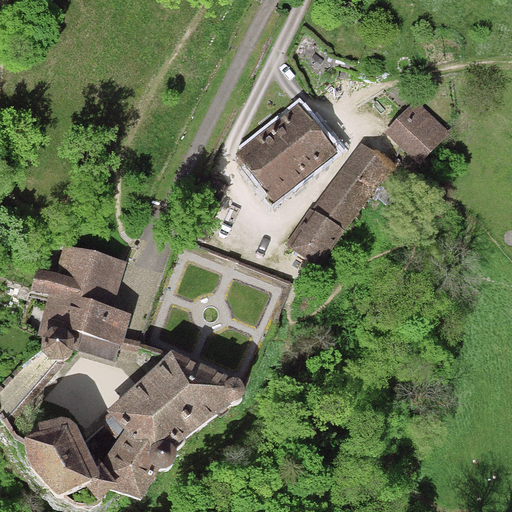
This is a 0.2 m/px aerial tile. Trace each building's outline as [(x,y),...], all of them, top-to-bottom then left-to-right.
[(414,168),(447,137),(414,104),(383,133),(414,168)] [(269,205),(337,154),(304,111),(235,161),(269,205)] [(315,267),(387,168),(357,147),(286,248),(315,267)] [(71,346),(71,353),(75,350),(115,360),(118,345),(125,316),(104,311),(117,262),(67,249),(59,281),(35,275),(29,295),(54,301),(43,338),(46,339),(50,336),(54,334),(62,335),(68,339),(71,346)] [(43,343),(42,348),(43,355),(47,362),(53,364),(64,364),(70,358),(71,353),(71,346),(68,339),(62,335),(54,334),(50,336),(46,339),(43,343)] [(0,424),(53,364),(47,362),(43,355),(42,348),(13,373),(0,388),(0,424)] [(238,396),(234,391),(172,365),(113,418),(135,444),(152,463),(163,455),(168,457),(226,406),(233,408),(237,405),(239,401),(238,396)] [(97,500),(104,496),(105,490),(94,476),(87,480),(65,438),(52,436),(40,438),(29,443),(21,450),(21,457),(27,475),(53,505),(56,505),(66,511),(96,511),(99,508),(99,503),(97,500)] [(169,461),(168,457),(163,455),(152,463),(135,444),(105,490),(104,496),(128,501),(136,508),(153,476),(161,476),(166,476),(169,473),(171,467),(169,461)]
